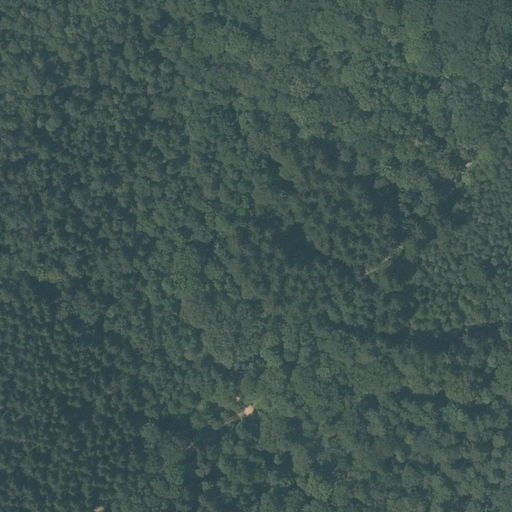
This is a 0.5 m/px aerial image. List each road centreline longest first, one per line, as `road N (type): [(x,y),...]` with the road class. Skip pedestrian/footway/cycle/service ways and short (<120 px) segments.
road 1 (track): [(511,59),(473,156),(398,248),(278,324),(243,362)]
road 2 (track): [(270,366),(136,336),(0,254)]
road 3 (track): [(270,366),(511,412)]
road 4 (track): [(256,419),(182,453),(94,511)]
road 5 (unknown): [(212,436),(106,511)]
